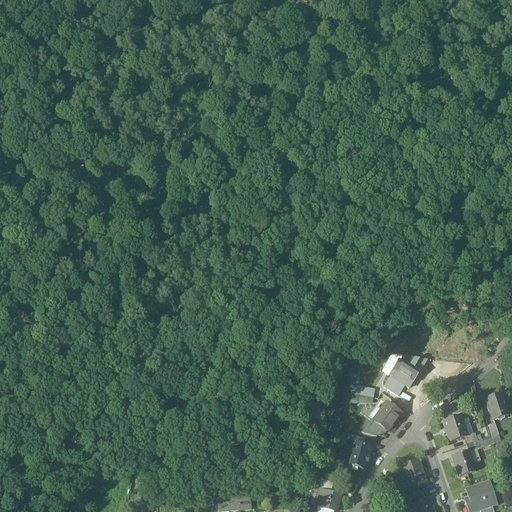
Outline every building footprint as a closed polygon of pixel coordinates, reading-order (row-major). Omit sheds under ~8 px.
[(425,363),(404,359),(399,367),(398,366),(397,366),(397,367),(396,368),(394,367),(392,370),(394,371),(409,380),(412,382),(425,363)] [(394,371),(390,378),(404,387),(409,380),(394,371)] [(501,395),(485,400),(492,422),(508,417),(501,395)] [(360,398),(349,396),(350,402),(358,404),(360,398)] [(401,415),(386,404),(381,411),(380,411),(373,421),(373,422),(382,429),(387,432),(401,415)] [(460,416),(443,423),(451,444),(464,439),(468,438),(467,437),(460,416)] [(371,420),(361,434),(376,438),(382,429),(373,422),(373,421),(371,420)] [(498,438),(494,425),(488,427),(491,438),(492,440),(498,438)] [(475,435),(467,437),(468,438),(464,439),(466,446),(477,442),(475,435)] [(371,442),(354,438),(352,444),(369,448),(371,442)] [(492,440),(491,438),(477,442),(480,451),(494,446),(492,440)] [(477,442),(466,446),(468,453),(470,452),(470,454),(480,451),(477,442)] [(369,448),(352,444),(350,453),(352,457),(350,464),(352,467),(366,470),(368,464),(369,459),(372,449),(369,448)] [(468,453),(454,457),(460,477),(476,471),(470,454),(470,452),(468,453)] [(418,462),(401,467),(409,490),(409,491),(421,487),(426,486),(418,462)] [(490,482),(466,490),(470,503),(466,504),(468,511),(474,511),(480,510),(492,506),(488,494),(493,492),(490,482)] [(421,487),(409,491),(409,490),(405,491),(408,498),(422,493),(421,487)] [(334,511),(339,496),(321,491),(317,508),(331,511),(334,511)] [(422,493),(408,498),(409,502),(424,498),(422,493)] [(425,500),(424,498),(409,502),(410,505),(413,504),(415,511),(433,511),(429,498),(425,500)] [(218,511),(229,511),(230,511),(228,499),(219,500),(220,505),(218,505),(218,511)] [(242,503),(239,503),(240,511),(251,510),(250,502),(242,503)] [(239,503),(229,504),(230,511),(240,511),(239,503)]
